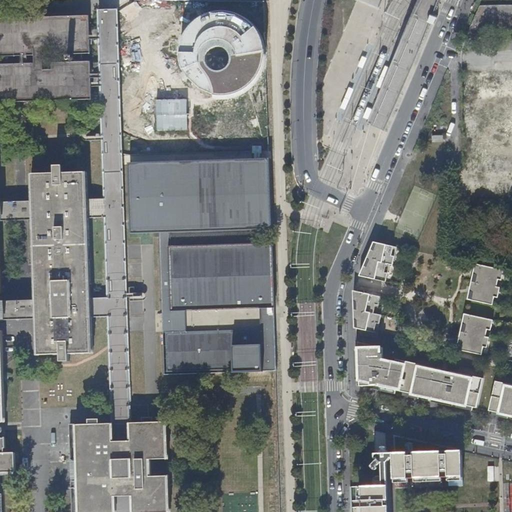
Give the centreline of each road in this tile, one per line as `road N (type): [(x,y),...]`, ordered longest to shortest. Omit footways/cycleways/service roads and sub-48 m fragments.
road 1 (residential): [(313,0),(303,116),(307,179),(364,209)]
road 2 (residential): [(451,0),(364,209)]
road 3 (residential): [(364,209),(332,291),(333,406)]
road 4 (residential): [(511,443),(333,406)]
